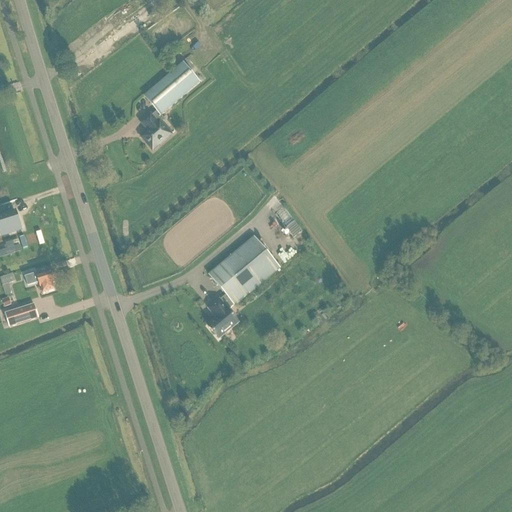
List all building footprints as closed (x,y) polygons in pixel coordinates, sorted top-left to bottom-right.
[(200,83),(183,63),(143,97),(156,112),(160,117),(161,116),(200,83)] [(156,112),(152,116),(150,114),(139,123),(146,132),(139,138),(152,153),(173,136),(161,122),(164,120),(161,116),(160,117),(156,112)] [(294,238),(304,230),(286,207),(276,215),(294,238)] [(0,232),(1,237),(21,231),(16,215),(9,218),(6,210),(0,212),(0,232)] [(281,270),(254,238),(208,276),(225,297),(220,300),(219,299),(207,310),(215,319),(206,327),(218,341),(239,324),(228,311),(233,307),(234,308),(249,295),(249,296),(281,270)] [(8,248),(0,250),(0,256),(19,250),(15,239),(6,242),(8,248)] [(45,271),(43,265),(35,268),(37,274),(45,271)] [(54,291),(52,284),(56,282),(53,272),(35,278),(34,275),(25,278),(28,287),(38,283),(40,287),(43,294),(54,291)] [(11,292),(9,283),(16,281),(13,273),(1,276),(6,293),(11,292)] [(10,297),(4,299),(6,306),(12,303),(10,297)] [(38,319),(34,305),(5,315),(9,328),(38,319)]
